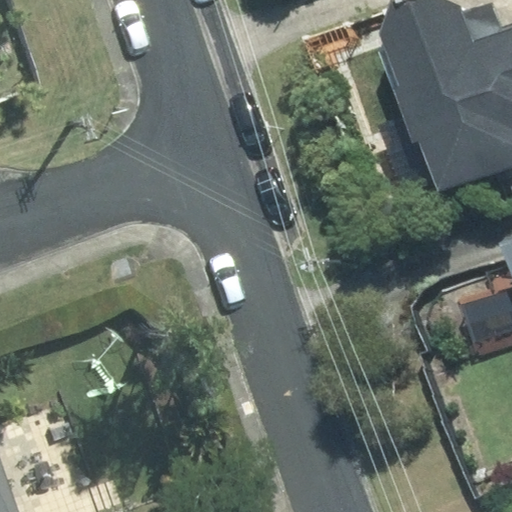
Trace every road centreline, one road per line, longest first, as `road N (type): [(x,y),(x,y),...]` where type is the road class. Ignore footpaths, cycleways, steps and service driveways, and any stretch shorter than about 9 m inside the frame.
road 1 (residential): [(322,511),(193,149)]
road 2 (residential): [(0,219),(193,149)]
road 3 (residential): [(193,149),(144,0)]
